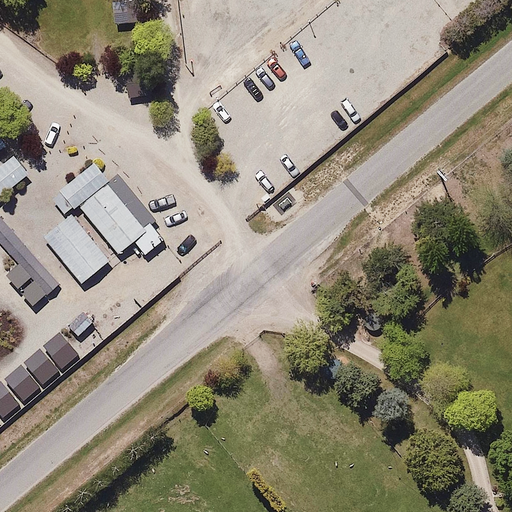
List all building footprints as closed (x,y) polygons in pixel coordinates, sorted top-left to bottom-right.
[(0,145),(0,196),(28,174),(12,156),(0,165),(0,150),(3,148),(0,145)] [(90,158),(53,183),(68,201),(74,198),(105,176),(90,158)] [(113,171),(74,198),(114,248),(153,218),(118,174),(113,171)] [(110,260),(72,214),(44,237),(82,285),(110,260)] [(1,215),(0,215),(0,241),(47,295),(59,284),(1,215)]
